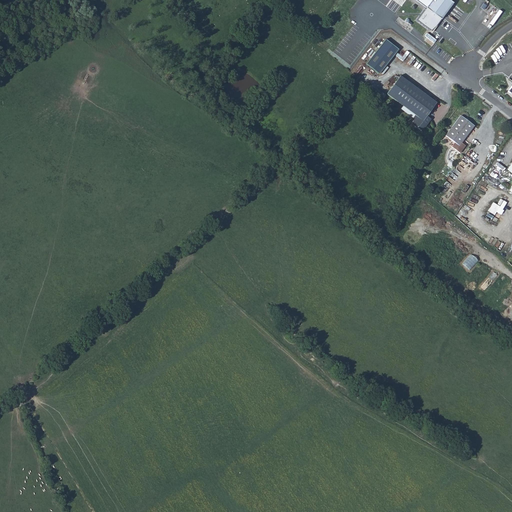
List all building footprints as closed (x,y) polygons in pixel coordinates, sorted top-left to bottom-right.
[(416,0),(425,6),(415,20),(431,31),(452,2),(449,0),(416,0)] [(384,38),(364,63),(377,73),(397,48),(384,38)] [(385,93),(414,114),(415,115),(413,118),(409,123),(420,131),(429,118),(425,115),(434,102),(398,75),(385,93)] [(474,126),(460,116),(445,136),(455,143),(452,147),(460,153),(465,146),(461,143),(474,126)] [(491,202),(486,211),(493,215),(498,206),(491,202)] [(469,271),(478,261),(470,254),(461,264),(469,271)]
